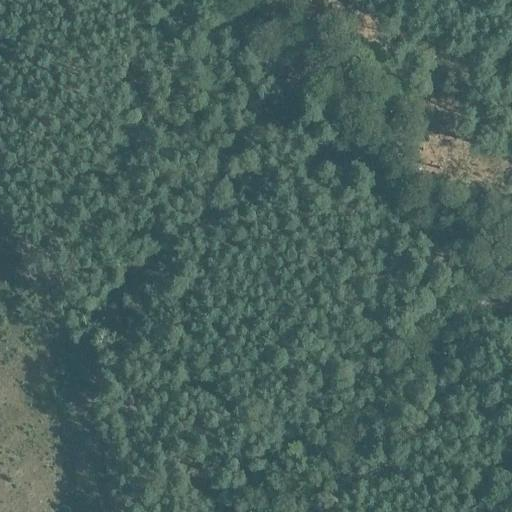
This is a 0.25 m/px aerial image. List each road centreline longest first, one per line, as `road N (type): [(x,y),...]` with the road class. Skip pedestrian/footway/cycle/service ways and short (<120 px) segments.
road 1 (track): [(262,0),(504,269)]
road 2 (track): [(504,269),(267,511)]
